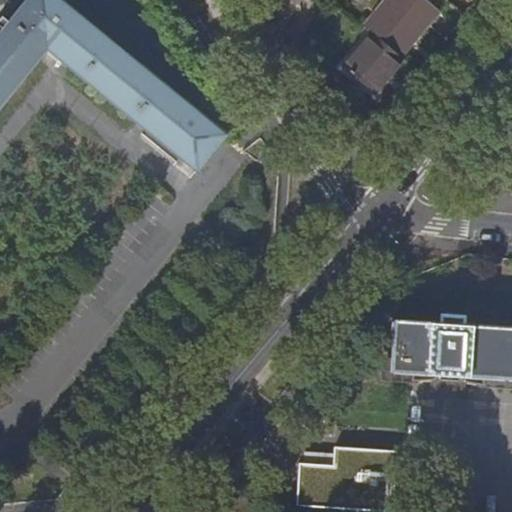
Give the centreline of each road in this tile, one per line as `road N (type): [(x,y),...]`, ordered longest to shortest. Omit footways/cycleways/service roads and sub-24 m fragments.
road 1 (tertiary): [(120,511),(359,227)]
road 2 (residential): [(231,0),(359,227)]
road 3 (tertiary): [(373,213),(511,52)]
road 4 (residential): [(373,213),(511,228)]
